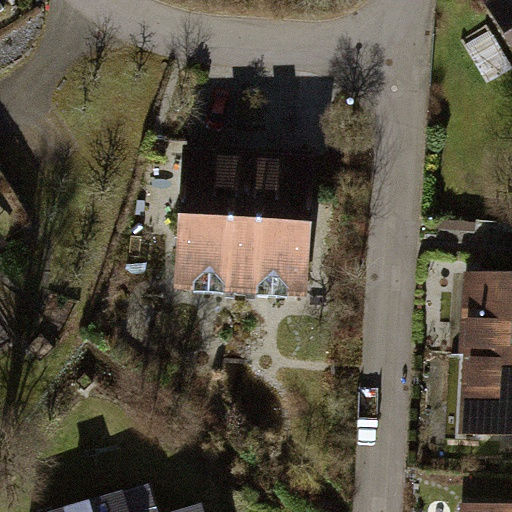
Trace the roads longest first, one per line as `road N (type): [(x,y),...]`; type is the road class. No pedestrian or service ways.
road 1 (residential): [(408,49),(381,511)]
road 2 (residential): [(408,49),(234,45),(185,37),(106,0)]
